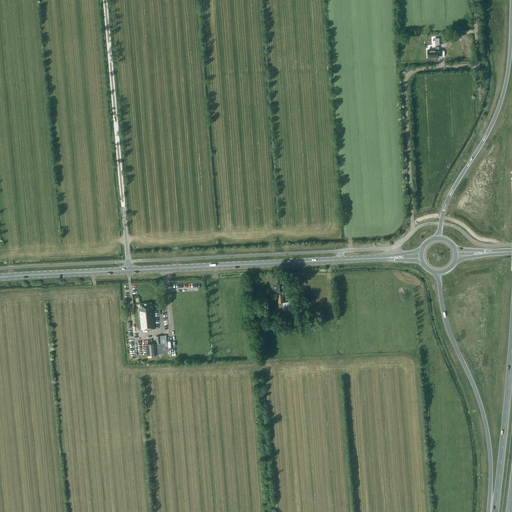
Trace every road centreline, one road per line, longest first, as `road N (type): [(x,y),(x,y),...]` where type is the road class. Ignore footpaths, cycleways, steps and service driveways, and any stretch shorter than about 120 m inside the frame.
road 1 (track): [(412,231),(405,85),(417,69),(476,62),(474,0)]
road 2 (unclassified): [(128,270),(106,0)]
road 3 (trunk): [(438,272),(447,328),(484,418),(488,511)]
road 4 (trunk): [(511,24),(497,111),(449,194),(437,238)]
road 5 (tertiary): [(128,270),(338,260)]
road 6 (trunk): [(511,338),(494,511)]
road 7 (tertiary): [(0,277),(128,270)]
